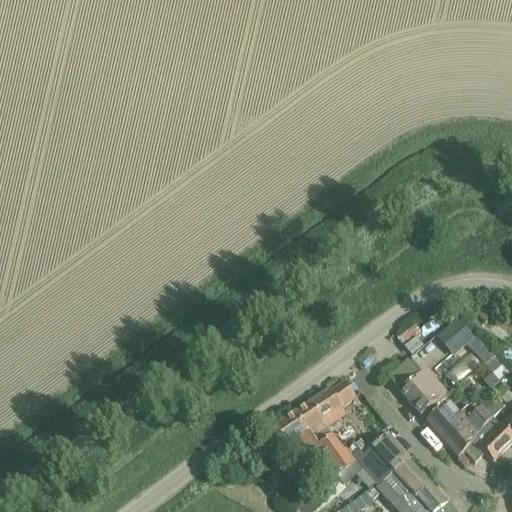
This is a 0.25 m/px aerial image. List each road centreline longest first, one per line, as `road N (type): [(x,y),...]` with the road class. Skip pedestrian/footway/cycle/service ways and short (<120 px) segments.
road 1 (track): [(0,487),(429,162),(495,158),(511,166)]
road 2 (tertiary): [(135,511),(337,361)]
road 3 (residential): [(337,361),(439,471),(477,491),(511,486)]
road 4 (tertiary): [(337,361),(430,298),(466,290),(511,294)]
